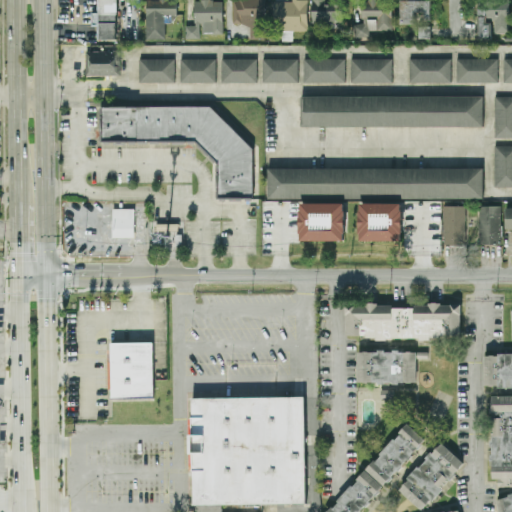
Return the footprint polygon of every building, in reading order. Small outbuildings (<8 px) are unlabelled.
[(117,40),(117,0),(97,0),(98,14),(93,14),(93,26),(99,26),(99,40),(117,40)] [(146,0),(146,40),(166,40),(166,24),(170,24),(170,18),(177,18),(176,0),(146,0)] [(266,39),(264,0),(232,0),(234,24),(242,24),(242,20),(250,19),(251,40),(266,39)] [(274,2),(274,32),(308,32),(307,0),(291,0),(292,2),(274,2)] [(341,24),(340,0),(312,0),(312,24),(341,24)] [(393,31),(391,0),(360,0),(361,23),(351,23),(352,38),(368,37),(368,32),(393,31)] [(223,1),(195,1),(195,26),(186,26),(186,40),(202,39),(202,34),(223,34),(223,1)] [(430,1),(400,1),(400,25),(415,25),(415,14),(423,14),(423,21),(430,21),(430,1)] [(510,34),(510,1),(478,1),(479,40),(493,39),(493,34),(510,34)] [(418,39),(430,40),(430,27),(419,27),(418,39)] [(120,76),(120,49),(86,50),(87,77),(120,76)] [(355,58),(390,58),(390,82),(354,82),(355,58)] [(461,58),(497,58),(497,82),(461,81),(461,58)] [(139,59),(175,59),(175,83),(139,82),(139,59)] [(182,59),(217,59),(217,83),(182,83),(182,59)] [(223,59),(258,59),(258,83),(222,83),(223,59)] [(263,59),(299,59),(299,83),(263,83),(263,59)] [(307,59),(342,59),(342,83),(306,82),(307,59)] [(414,59),(449,59),(449,83),(413,83),(414,59)] [(302,97),(483,96),(484,126),(302,127),(302,97)] [(496,96),(511,96),(511,137),(495,138),(496,96)] [(103,107),(210,107),(254,151),(253,200),(218,200),(218,163),(195,140),(102,143),(103,107)] [(495,145),(511,145),(511,186),(494,187),(495,145)] [(268,169),(483,169),(483,198),(268,198),(268,169)] [(301,241),(346,242),(346,204),(301,204),(301,241)] [(403,204),(361,204),(360,241),(403,242),(403,204)] [(479,245),(502,245),(501,206),(479,207),(479,245)] [(466,207),(444,207),(443,245),(466,246),(466,207)] [(135,210),(113,209),(113,238),(135,239),(135,210)] [(345,307),(461,307),(461,336),(345,337),(345,307)] [(110,344),(153,344),(154,401),(110,401),(110,344)] [(359,353),(417,353),(417,385),(359,385),(359,353)] [(485,357),(511,357),(511,388),(484,388),(485,357)] [(491,397),(511,397),(511,480),(491,481),(491,397)] [(191,399),(303,399),(305,507),(193,508),(191,399)] [(327,511),(405,426),(424,442),(361,511),(327,511)] [(422,511),(398,491),(440,444),(464,465),(422,511)] [(511,511),(501,511),(498,501),(511,497),(511,511)]
